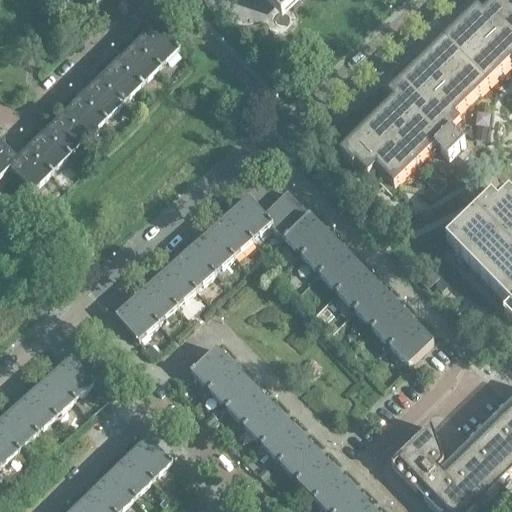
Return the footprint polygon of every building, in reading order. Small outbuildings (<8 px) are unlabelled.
[(84,0),(95,11),(105,0),(84,0)] [(292,11),(303,0),(262,0),(283,21),(292,11)] [(511,0),(501,0),(495,7),(484,17),(478,12),(400,87),(390,97),(389,98),(394,104),(340,157),(354,171),(356,168),(363,175),(368,181),(376,173),(395,191),(437,151),(450,164),(466,149),(453,135),(462,126),(456,120),(475,102),(511,66),(511,0)] [(178,55),(174,51),(173,51),(153,30),(151,32),(134,49),(158,73),(176,56),(176,57),(178,55)] [(158,73),(134,49),(116,66),(140,91),(158,73)] [(140,91),(116,66),(98,84),(122,108),(140,91)] [(122,108),(98,84),(80,101),(104,126),(122,108)] [(104,126),(80,101),(62,119),(86,144),(104,126)] [(86,144),(62,119),(44,137),(68,161),(86,144)] [(68,161),(44,137),(26,154),(50,179),(68,161)] [(50,179),(26,154),(15,165),(0,149),(0,181),(8,173),(31,197),(50,179)] [(286,244),(310,220),(288,196),(265,219),(264,220),(272,229),(271,229),(286,244)] [(511,198),(511,197),(508,200),(500,208),(493,201),(485,209),(482,212),(457,236),(450,243),(447,245),(450,248),(511,312),(511,311),(511,198)] [(272,229),(264,220),(265,219),(250,203),(249,204),(231,220),(253,245),(271,229),(272,229)] [(253,245),(231,220),(212,237),(235,262),(253,245)] [(303,262),(328,238),(310,220),(286,244),(303,262)] [(235,262),(212,237),(193,253),(216,279),(235,262)] [(321,280),(346,256),(328,238),(303,262),(321,280)] [(216,279),(193,253),(174,270),(197,296),(216,279)] [(338,298),(363,274),(346,256),(321,280),(338,298)] [(197,296),(174,270),(155,287),(178,312),(197,296)] [(356,316),(381,292),(363,274),(338,298),(356,316)] [(178,312),(155,287),(136,304),(159,329),(178,312)] [(374,334),(398,310),(381,292),(356,316),(374,334)] [(159,329),(136,304),(118,320),(117,321),(140,347),(159,329)] [(391,352),(416,328),(398,310),(374,334),(391,352)] [(413,367),(434,347),(433,345),(416,328),(391,352),(409,371),(413,367)] [(210,396),(235,372),(218,355),(217,353),(196,373),(195,373),(191,377),(192,379),(193,378),(210,396)] [(89,385),(69,363),(68,364),(68,365),(50,381),(73,406),(91,389),(92,390),(94,389),(90,384),(89,385)] [(228,414),(252,390),(235,372),(210,396),(228,414)] [(73,406),(50,381),(32,397),(54,423),(73,406)] [(245,432),(270,408),(252,390),(228,414),(245,432)] [(54,423),(32,397),(13,414),(35,439),(54,423)] [(263,450),(287,426),(270,408),(245,432),(263,450)] [(511,415),(509,412),(487,434),(491,438),(511,459),(511,415)] [(35,439),(13,414),(0,425),(0,437),(17,456),(35,439)] [(280,468),(305,444),(287,426),(263,450),(280,468)] [(444,466),(444,464),(432,431),(392,471),(424,503),(446,482),(447,481),(442,477),(440,474),(442,472),(444,469),(444,468),(444,467),(444,466)] [(511,479),(511,459),(491,438),(487,434),(464,456),(469,460),(500,492),(501,491),(499,489),(507,481),(509,483),(511,479)] [(0,471),(17,456),(0,437),(0,471)] [(171,468),(167,464),(166,464),(146,443),(144,445),(127,462),(151,486),(169,469),(169,470),(171,468)] [(298,486),(322,462),(305,444),(280,468),(298,486)] [(500,492),(469,460),(464,456),(442,477),(447,481),(446,482),(475,511),(478,511),(477,511),(485,503),(487,504),(500,492)] [(151,486),(127,462),(109,479),(133,504),(151,486)] [(316,504),(340,480),(322,462),(298,486),(316,504)] [(124,511),(133,504),(109,479),(91,497),(105,511),(124,511)] [(323,511),(343,511),(358,498),(340,480),(316,504),(323,511)] [(475,511),(446,482),(424,503),(432,511),(475,511)] [(105,511),(91,497),(75,511),(105,511)] [(370,511),(358,498),(343,511),(370,511)]
